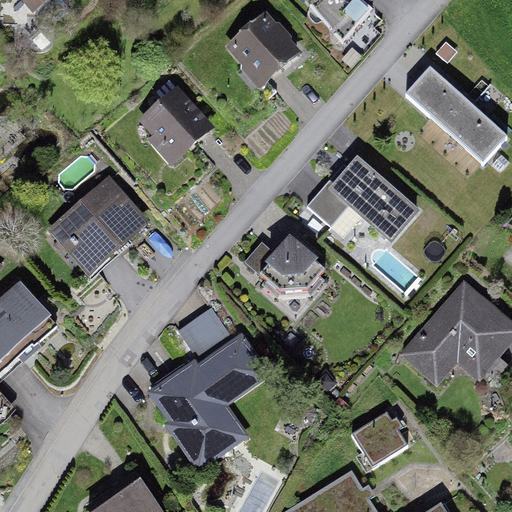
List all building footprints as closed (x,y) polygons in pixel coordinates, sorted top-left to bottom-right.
[(318,0),(311,9),(345,37),(368,10),(356,0),(318,0)] [(267,11),(225,46),(250,76),(260,88),(302,53),(267,11)] [(428,68),(405,97),(487,164),(510,136),(428,68)] [(177,87),(141,120),(177,160),(213,127),(177,87)] [(426,218),(361,167),(333,203),(320,193),(303,214),(341,244),(360,220),(399,251),(426,218)] [(109,176),(49,230),(91,276),(151,222),(109,176)] [(330,278),(291,244),(273,265),(258,252),(240,273),(277,304),(308,304),(330,278)] [(0,359),(51,316),(22,281),(0,299),(0,359)] [(511,331),(464,289),(403,357),(441,391),(462,368),(485,388),(511,357),(511,331)] [(273,376),(240,330),(229,338),(209,309),(178,331),(197,357),(145,393),(201,472),(252,437),(230,406),(273,376)] [(387,415),(352,436),(373,470),(408,449),(397,431),(403,427),(397,418),(391,421),(387,415)] [(369,511),(345,474),(285,511),(451,511),(448,507),(439,511),(369,511)] [(162,511),(142,480),(93,511),(162,511)]
